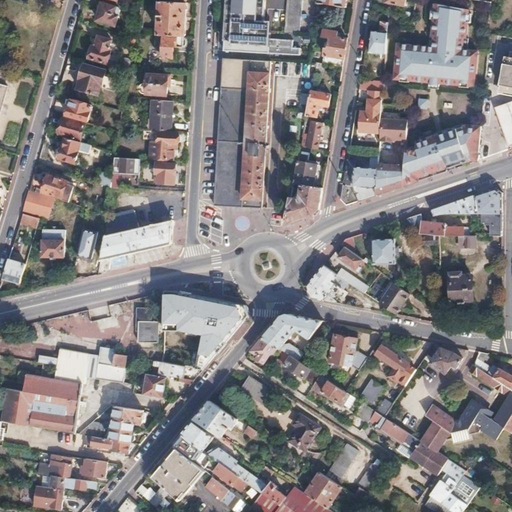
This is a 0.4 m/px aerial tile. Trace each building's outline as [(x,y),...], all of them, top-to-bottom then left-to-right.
[(275,0),(272,31),(285,32),(288,0),(275,0)] [(288,0),(285,32),(300,33),(302,0),(288,0)] [(140,9),(136,35),(142,35),(143,18),(145,18),(146,1),(142,1),(140,9)] [(161,22),(160,36),(164,36),(185,38),(186,3),(162,2),(161,18),(164,18),(164,22),(161,22)] [(471,10),(433,2),(429,49),(398,45),(394,81),(477,89),(480,51),(467,50),(471,10)] [(102,3),(98,21),(116,26),(121,11),(119,8),(102,3)] [(372,32),(369,53),(387,54),(388,33),(389,22),(382,22),(381,32),(372,32)] [(323,30),(322,37),(330,38),(329,48),(326,47),(323,63),(325,64),(343,67),(348,39),(337,38),(338,32),(323,30)] [(164,36),(163,59),(177,60),(178,48),(184,48),(185,38),(164,36)] [(90,50),(89,54),(90,56),(90,58),(108,63),(111,52),(108,52),(111,41),(99,37),(97,48),(93,47),(92,49),(90,50)] [(505,57),(500,85),(511,87),(511,52),(510,52),(509,58),(505,57)] [(223,58),(215,206),(263,209),(271,62),(223,58)] [(123,59),(121,73),(129,75),(130,69),(131,61),(123,59)] [(317,65),(316,72),(323,73),(325,64),(323,63),(317,62),(317,65)] [(85,65),(78,90),(99,96),(106,72),(85,65)] [(148,75),(147,95),(167,96),(168,87),(170,87),(171,77),(148,75)] [(361,81),(360,90),(370,91),(384,92),(385,83),(361,81)] [(312,90),(308,115),(318,116),(320,105),(329,106),(331,94),(312,90)] [(361,110),(360,131),(381,133),(383,104),(384,92),(370,91),(368,107),(371,107),(371,111),(361,110)] [(429,110),(430,100),(420,99),(419,109),(429,110)] [(71,101),(67,116),(88,122),(92,107),(71,101)] [(153,101),(151,131),(171,132),(173,102),(153,101)] [(511,104),(501,108),(511,138),(511,104)] [(64,118),(59,135),(81,142),(86,125),(64,118)] [(313,120),(307,148),(316,149),(318,136),(320,137),(324,122),(313,120)] [(481,127),(469,126),(407,147),(404,186),(478,161),(481,127)] [(144,131),(143,139),(159,140),(159,143),(151,143),(150,158),(174,160),(175,145),(178,145),(179,134),(144,131)] [(57,150),(55,156),(57,158),(59,159),(59,160),(75,165),(79,151),(89,154),(91,147),(65,139),(62,149),(60,149),(57,150)] [(348,161),(341,200),(347,206),(377,195),(379,164),(380,156),(372,155),(370,169),(356,168),(356,162),(348,161)] [(115,159),(113,174),(139,175),(140,160),(115,159)] [(299,162),(295,183),(302,185),(315,187),(318,165),(299,162)] [(157,164),(156,174),(159,175),(159,184),(175,185),(176,165),(157,164)] [(379,164),(377,195),(404,186),(405,166),(392,165),(379,164)] [(98,171),(94,184),(111,188),(113,175),(98,171)] [(49,175),(44,192),(62,198),(62,199),(69,202),(74,184),(67,182),(68,181),(49,175)] [(291,197),(285,224),(315,216),(320,210),(324,188),(315,187),(302,185),(300,194),(301,196),(299,197),(298,196),(297,193),(293,196),(293,198),(291,197)] [(497,189),(475,196),(482,213),(503,213),(503,193),(497,189)] [(29,190),(23,211),(48,218),(54,198),(29,190)] [(475,196),(431,211),(433,217),(445,213),(470,213),(479,213),(482,213),(475,196)] [(479,213),(470,213),(470,223),(479,223),(479,213)] [(22,214),(20,223),(37,228),(40,218),(22,214)] [(422,214),(406,219),(420,235),(440,237),(459,237),(476,237),(498,236),(498,230),(495,225),(470,225),(470,227),(445,228),(445,223),(421,222),(422,214)] [(103,244),(100,260),(172,244),(174,220),(156,224),(156,223),(152,224),(152,225),(139,228),(138,222),(106,230),(103,244)] [(42,230),(42,257),(64,258),(65,231),(42,230)] [(476,237),(459,237),(459,248),(475,248),(476,237)] [(346,240),(341,245),(345,248),(350,251),(352,238),(346,240)] [(437,238),(424,238),(424,246),(438,246),(437,238)] [(373,240),(373,264),(394,265),(394,240),(373,240)] [(91,253),(86,277),(98,274),(100,260),(103,244),(97,243),(94,254),(91,253)] [(345,248),(338,258),(358,272),(360,269),(358,267),(363,261),(350,251),(345,248)] [(9,259),(3,278),(21,283),(26,264),(9,259)] [(324,266),(309,283),(331,299),(339,305),(340,305),(341,301),(337,300),(337,297),(334,296),(332,298),(327,296),(329,292),(331,289),(337,292),(344,280),(337,275),(324,266)] [(342,269),(337,275),(344,280),(364,294),(369,287),(342,269)] [(461,275),(451,275),(452,305),(473,305),(472,278),(461,278),(461,275)] [(309,283),(307,286),(311,299),(339,305),(331,299),(309,283)] [(394,283),(379,304),(396,315),(411,295),(394,283)] [(162,293),(163,329),(200,335),(197,354),(208,356),(241,317),(237,307),(162,293)] [(120,304),(110,305),(111,318),(98,319),(98,329),(119,327),(118,315),(121,315),(120,304)] [(140,310),(138,342),(158,343),(160,311),(140,310)] [(62,330),(72,321),(67,314),(56,323),(62,330)] [(281,317),(263,338),(279,348),(283,351),(286,353),(298,361),(303,353),(289,344),(286,345),(284,344),(296,330),(310,339),(323,321),(289,314),(281,317)] [(334,336),(330,362),(331,362),(351,366),(352,366),(358,372),(359,371),(368,358),(355,350),(357,340),(334,336)] [(263,338),(252,351),(259,356),(257,359),(265,364),(271,354),(275,354),(279,348),(263,338)] [(60,349),(59,357),(89,362),(99,364),(112,366),(115,353),(116,349),(102,346),(100,356),(60,349)] [(381,346),(375,355),(394,368),(388,377),(396,383),(408,364),(381,346)] [(441,349),(430,365),(444,374),(450,366),(456,369),(462,359),(454,354),(441,349)] [(115,353),(112,366),(124,368),(127,355),(115,353)] [(286,353),(280,362),(305,379),(305,378),(311,370),(302,363),(298,361),(286,353)] [(480,353),(474,365),(511,390),(511,375),(500,367),(498,370),(492,366),(490,369),(483,364),(488,354),(480,353)] [(40,354),(39,363),(44,364),(58,366),(59,357),(40,354)] [(58,366),(56,380),(83,384),(85,385),(86,378),(89,362),(59,357),(58,366)] [(152,360),(150,373),(182,378),(184,366),(162,362),(152,360)] [(331,362),(330,368),(347,371),(351,366),(331,362)] [(44,364),(42,377),(56,380),(58,366),(44,364)] [(99,364),(97,379),(124,384),(127,369),(124,368),(112,366),(99,364)] [(511,390),(474,365),(470,371),(502,392),(508,399),(494,421),(503,427),(511,415),(511,413),(511,390)] [(311,370),(305,378),(315,385),(317,381),(315,379),(318,374),(311,370)] [(362,382),(355,393),(366,400),(365,401),(373,407),(377,401),(374,399),(378,394),(373,390),(378,383),(359,371),(358,372),(355,376),(362,382)] [(20,374),(18,383),(26,384),(27,375),(20,374)] [(2,388),(0,398),(0,421),(6,423),(74,433),(79,408),(83,409),(84,403),(80,402),(83,384),(56,380),(42,377),(27,375),(26,384),(24,392),(2,388)] [(148,375),(144,395),(163,398),(167,378),(148,375)] [(315,385),(313,388),(319,392),(320,391),(341,405),(341,404),(348,408),(354,399),(345,392),(321,376),(317,381),(315,385)] [(404,377),(393,393),(397,397),(405,386),(409,381),(404,377)] [(251,378),(243,390),(264,403),(271,391),(251,378)] [(405,386),(397,397),(435,422),(452,433),(469,427),(479,412),(489,418),(490,415),(490,412),(474,403),(470,404),(460,420),(455,422),(413,394),(414,392),(405,386)] [(388,390),(381,400),(386,403),(392,393),(388,390)] [(211,400),(194,420),(222,438),(228,430),(222,426),(223,424),(220,422),(222,420),(234,428),(240,420),(211,400)] [(362,404),(354,416),(365,423),(367,421),(368,422),(375,412),(362,404)] [(103,423),(101,438),(130,442),(131,442),(135,422),(143,423),(143,421),(145,421),(147,411),(116,406),(112,431),(109,430),(110,424),(103,423)] [(375,412),(368,422),(380,430),(387,420),(383,418),(375,412)] [(298,427),(290,440),(305,450),(320,428),(300,415),(294,424),(298,427)] [(511,416),(511,415),(503,427),(510,432),(511,428),(511,416)] [(387,420),(380,430),(403,446),(413,453),(420,442),(421,442),(387,420)] [(192,422),(181,435),(208,454),(210,451),(206,448),(215,438),(192,422)] [(92,429),(85,428),(84,435),(91,436),(99,437),(101,425),(93,424),(92,429)] [(249,427),(246,432),(256,439),(260,434),(249,427)] [(181,435),(174,443),(206,466),(213,457),(210,455),(208,454),(181,435)] [(85,439),(84,446),(108,450),(108,451),(128,454),(130,442),(101,438),(99,437),(91,436),(91,440),(85,439)] [(413,453),(410,458),(437,476),(439,473),(448,461),(421,443),(420,442),(413,453)] [(347,443),(328,471),(340,479),(359,452),(347,443)] [(403,446),(400,450),(410,458),(413,453),(403,446)] [(175,447),(150,475),(178,500),(204,470),(175,447)] [(220,448),(210,455),(213,457),(221,463),(245,481),(254,487),(263,494),(281,507),(288,498),(276,490),(278,487),(273,482),(271,485),(268,483),(266,485),(239,466),(241,464),(220,448)] [(43,460),(43,464),(59,467),(58,477),(69,478),(72,457),(53,454),(52,461),(43,460)] [(83,466),(82,472),(85,473),(84,475),(105,478),(108,463),(108,462),(87,459),(87,460),(86,466),(83,466)] [(444,476),(420,508),(426,511),(462,511),(467,505),(456,498),(450,494),(463,475),(465,472),(448,461),(439,473),(444,476)] [(221,463),(214,472),(232,485),(233,484),(239,488),(245,481),(221,463)] [(41,464),(39,473),(53,476),(51,488),(64,489),(65,486),(75,487),(75,488),(87,490),(87,487),(96,489),(97,483),(69,478),(58,477),(59,467),(43,464),(41,464)] [(372,464),(357,486),(360,488),(370,495),(384,473),(372,464)] [(266,468),(263,471),(271,476),(273,473),(266,468)] [(319,474),(305,494),(328,509),(342,489),(319,474)] [(463,475),(450,494),(456,498),(469,479),(463,475)] [(213,477),(207,486),(221,497),(219,499),(234,511),(256,511),(252,508),(243,501),(213,477)] [(282,483),(280,485),(288,490),(290,488),(288,487),(290,484),(286,481),(284,484),(282,483)] [(37,486),(34,505),(61,509),(64,489),(51,488),(37,486)] [(263,494),(252,508),(256,511),(332,511),(328,509),(305,494),(295,487),(288,498),(281,507),(263,494)] [(360,488),(353,497),(364,504),(370,495),(360,488)]
